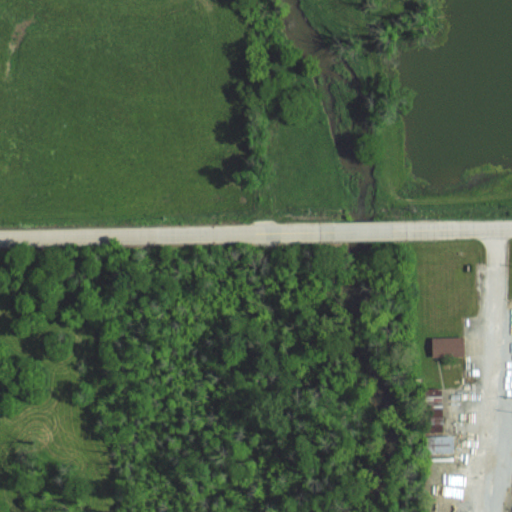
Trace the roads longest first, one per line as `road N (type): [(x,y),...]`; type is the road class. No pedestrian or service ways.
road 1 (tertiary): [(0,237),(253,232)]
road 2 (tertiary): [(253,232),(403,229)]
